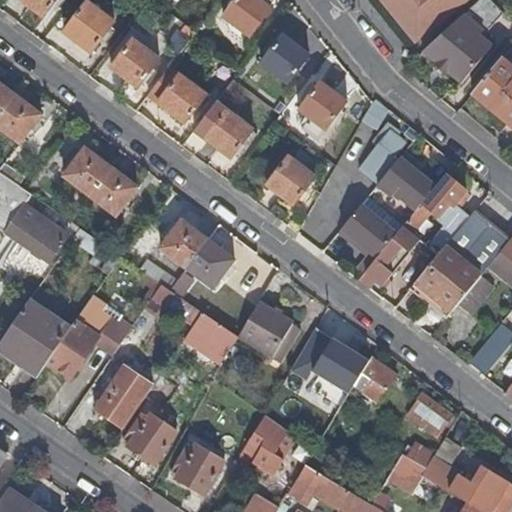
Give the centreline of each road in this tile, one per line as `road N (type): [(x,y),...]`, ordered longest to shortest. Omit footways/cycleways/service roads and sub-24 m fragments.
road 1 (residential): [(511,430),(0,32)]
road 2 (residential): [(511,187),(375,81),(311,0)]
road 3 (residential): [(0,419),(133,511)]
